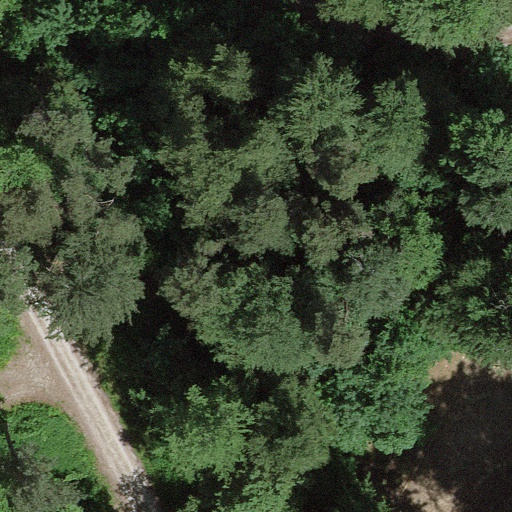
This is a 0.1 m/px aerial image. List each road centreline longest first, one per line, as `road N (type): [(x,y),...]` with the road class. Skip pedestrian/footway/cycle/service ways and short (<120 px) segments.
road 1 (track): [(0,255),(24,299),(80,511)]
road 2 (track): [(339,0),(511,23)]
